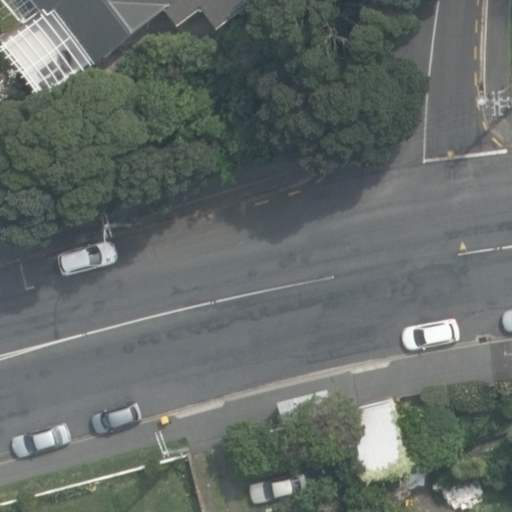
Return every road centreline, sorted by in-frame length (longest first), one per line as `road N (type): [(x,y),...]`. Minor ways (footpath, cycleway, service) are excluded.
road 1 (secondary): [(0,352),(433,257)]
road 2 (residential): [(433,257),(445,0)]
